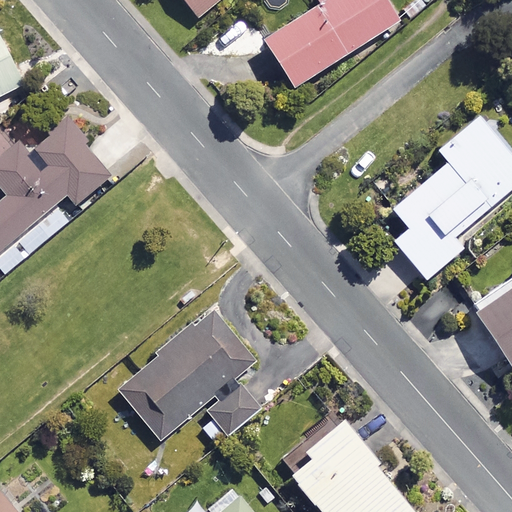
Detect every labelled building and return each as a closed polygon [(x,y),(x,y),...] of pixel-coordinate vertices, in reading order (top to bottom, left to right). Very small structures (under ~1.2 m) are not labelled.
[(217,0),(177,0),(194,20),(217,0)] [(394,24),(378,0),(328,0),(258,45),(288,91),(394,24)] [(0,91),(18,83),(0,46),(0,91)] [(511,187),(511,164),(474,119),(433,153),(444,165),(389,212),(405,231),(390,244),(422,282),(460,250),(451,239),(511,187)] [(0,276),(1,278),(114,181),(63,123),(25,155),(0,126),(0,276)] [(511,287),(469,317),(505,371),(511,365),(511,287)] [(231,380),(251,362),(210,314),(115,394),(157,442),(188,416),(212,444),(255,409),(231,380)] [(406,511),(337,424),(299,454),(305,462),(285,478),(312,511),(406,511)] [(0,511),(16,511),(0,491),(0,511)] [(249,511),(237,497),(218,511),(201,511),(195,504),(185,511),(249,511)]
